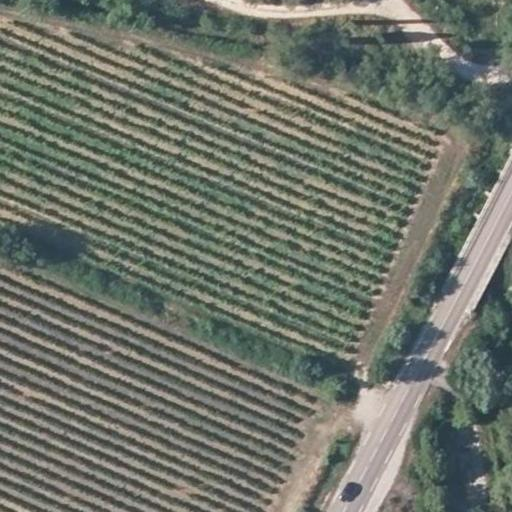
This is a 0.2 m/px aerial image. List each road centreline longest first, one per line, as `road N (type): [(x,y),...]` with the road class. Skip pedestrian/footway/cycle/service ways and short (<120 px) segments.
road 1 (tertiary): [(341,511),(453,301)]
road 2 (track): [(395,9),(274,11),(211,0)]
road 3 (track): [(511,76),(478,73),(385,0)]
road 4 (tertiary): [(511,193),(453,301)]
